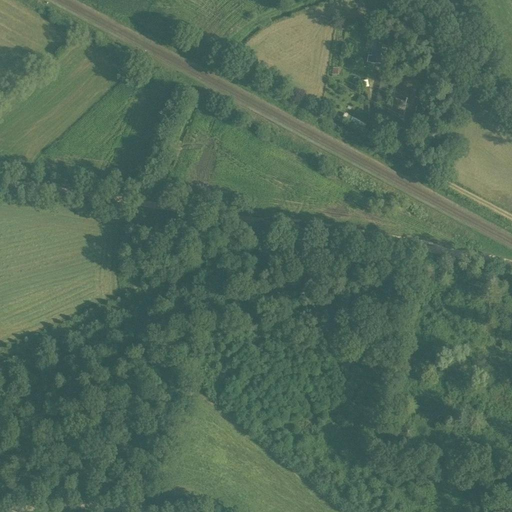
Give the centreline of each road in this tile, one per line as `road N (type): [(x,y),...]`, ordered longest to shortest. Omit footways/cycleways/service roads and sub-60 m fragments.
road 1 (track): [(238,216),(0,183)]
road 2 (track): [(511,217),(380,146),(369,79)]
road 3 (track): [(452,251),(238,216)]
road 4 (track): [(133,511),(0,510)]
